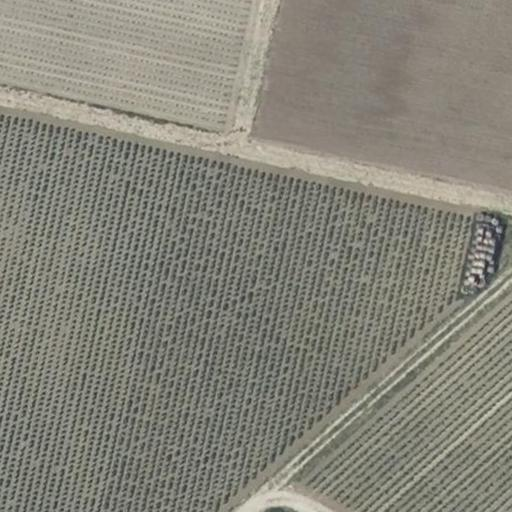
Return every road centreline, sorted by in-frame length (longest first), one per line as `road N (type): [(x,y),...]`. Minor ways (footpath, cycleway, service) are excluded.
road 1 (track): [(0,97),(216,145)]
road 2 (track): [(262,511),(363,406)]
